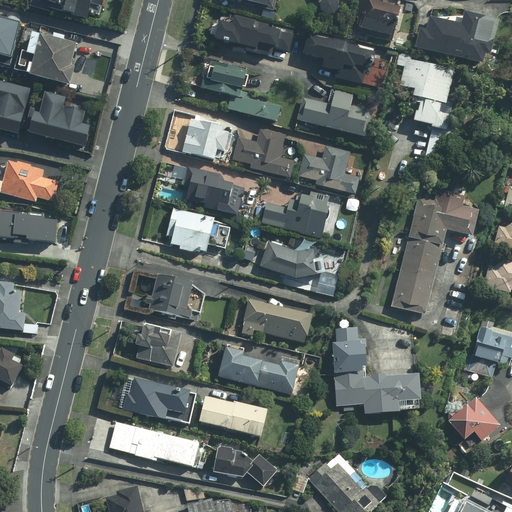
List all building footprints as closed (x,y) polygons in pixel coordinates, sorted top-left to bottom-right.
[(54,0),(54,2),(68,6),(67,11),(92,18),(96,5),(106,8),(108,0),(54,0)] [(334,15),(336,15),(338,14),(339,13),(340,12),(341,10),(342,9),(342,7),(342,5),(342,4),(341,2),(340,0),(315,0),(317,1),(318,2),(319,2),(321,2),(322,2),(323,2),(323,3),(322,5),(322,6),(323,8),(323,10),(324,11),(325,13),(326,14),(328,15),(329,15),(331,16),(333,16),(334,15)] [(402,5),(380,0),(359,0),(356,16),(361,17),(358,31),(394,40),(402,5)] [(42,14),(27,9),(24,18),(39,23),(42,14)] [(429,28),(422,27),(418,46),(486,62),(489,52),(495,54),(503,18),(467,10),(464,23),(432,15),(429,28)] [(222,19),(217,39),(259,48),(261,41),(292,49),(296,30),(237,16),(235,22),(222,19)] [(0,60),(10,63),(20,23),(0,17),(0,60)] [(32,54),(38,55),(34,75),(74,85),(79,66),(75,65),(80,44),(37,33),(32,54)] [(366,83),(368,74),(370,75),(372,67),(375,67),(379,49),(311,34),(307,52),(326,57),(324,65),(345,70),(343,79),(366,83)] [(413,56),(400,53),(397,65),(406,67),(401,89),(424,94),(419,120),(435,123),(434,125),(449,129),(452,115),(442,113),(445,100),(450,102),(457,69),(412,59),(413,56)] [(254,95),(247,93),(252,69),(212,61),(209,74),(206,74),(203,87),(233,94),(230,109),(280,119),(283,106),(253,99),(254,95)] [(0,129),(23,135),(28,114),(25,114),(26,109),(28,110),(34,90),(0,80),(0,129)] [(336,89),(333,104),(305,98),(301,120),(368,134),(373,110),(352,106),(355,93),(336,89)] [(50,93),(45,111),(34,108),(28,131),(88,146),(93,126),(85,124),(88,111),(68,106),(70,98),(50,93)] [(225,127),(194,120),(187,151),(218,158),(219,155),(224,156),(230,132),(224,130),(225,127)] [(296,160),(282,157),(287,135),(262,129),(259,142),(239,137),(234,159),(253,163),(252,167),(292,176),(296,160)] [(352,152),(326,146),(323,158),(306,154),(301,175),(319,180),(318,184),(357,193),(361,177),(347,173),(352,152)] [(12,162),(10,168),(0,166),(0,192),(38,202),(39,197),(55,201),(60,182),(44,178),(46,170),(12,162)] [(248,186),(223,180),(225,174),(190,166),(185,185),(191,187),(188,197),(221,205),(220,208),(241,213),(248,186)] [(313,191),(312,195),(304,193),(303,201),(292,199),(289,208),(268,203),(263,224),(324,238),(332,205),(328,204),(330,195),(313,191)] [(435,198),(435,201),(420,198),(394,306),(429,314),(449,229),(475,235),(481,209),(464,205),(466,198),(444,193),(442,199),(435,198)] [(198,251),(199,248),(209,251),(217,217),(176,208),(170,234),(174,235),(172,243),(183,245),(182,248),(198,251)] [(0,212),(0,236),(59,243),(61,222),(48,220),(48,217),(0,212)] [(511,222),(501,226),(496,247),(511,250),(511,222)] [(263,264),(298,276),(320,272),(316,248),(300,250),(270,241),(263,264)] [(511,260),(508,259),(490,266),(486,286),(511,292),(511,260)] [(194,280),(159,274),(154,297),(149,296),(148,303),(153,303),(152,308),(193,315),(194,309),(189,308),(194,280)] [(24,292),(15,291),(16,284),(1,283),(0,289),(0,327),(26,330),(27,314),(22,313),(24,292)] [(255,335),(256,330),(310,342),(316,313),(250,299),(243,332),(255,335)] [(185,332),(147,323),(139,358),(177,366),(185,332)] [(365,340),(360,340),(359,327),(337,328),(338,341),(334,341),(339,406),(367,404),(368,412),(403,409),(402,399),(424,397),(422,373),(388,375),(388,372),(373,373),(373,376),(368,377),(365,340)] [(511,357),(511,335),(482,327),(474,353),(509,363),(511,357)] [(282,358),(281,364),(245,355),(246,350),(228,346),(220,377),(293,394),(301,363),(282,358)] [(2,354),(0,353),(0,377),(15,385),(25,366),(15,360),(18,355),(5,349),(2,354)] [(129,395),(125,409),(167,418),(169,407),(189,412),(194,390),(137,377),(133,395),(129,395)] [(272,410),(209,396),(203,422),(266,436),(272,410)] [(502,424),(479,397),(451,420),(467,439),(477,430),(485,439),(502,424)] [(201,441),(117,421),(111,448),(195,468),(201,441)] [(248,451),(221,445),(215,470),(246,476),(250,472),(266,487),(281,470),(261,452),(256,458),(248,451)] [(309,477),(341,511),(370,511),(385,499),(339,450),(309,477)] [(110,511),(146,511),(140,485),(118,490),(119,495),(107,498),(110,511)] [(511,511),(511,508),(493,498),(489,505),(473,496),(464,511),(511,511)] [(189,505),(190,511),(236,511),(233,499),(223,502),(222,499),(215,501),(214,499),(189,505)]
